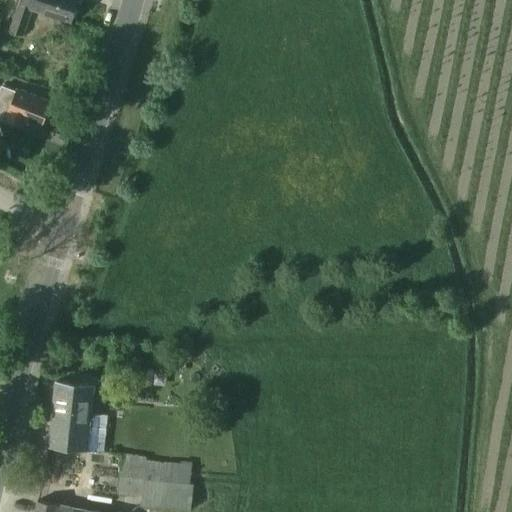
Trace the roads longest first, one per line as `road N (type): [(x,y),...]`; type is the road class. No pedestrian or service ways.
road 1 (residential): [(63,228),(131,0)]
road 2 (residential): [(0,454),(63,228)]
